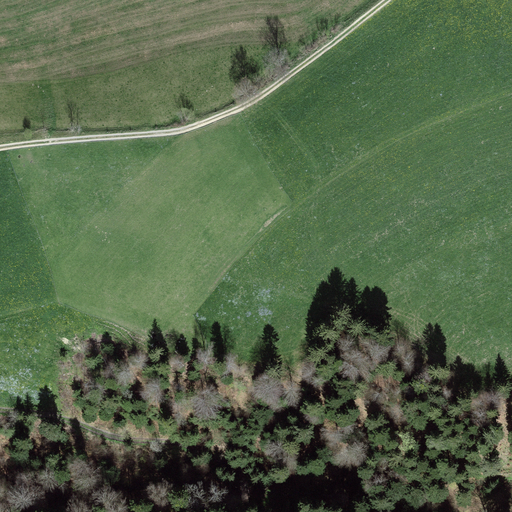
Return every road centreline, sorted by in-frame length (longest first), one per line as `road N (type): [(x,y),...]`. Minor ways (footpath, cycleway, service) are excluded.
road 1 (track): [(384,0),(252,101),(217,117),(160,134),(0,149)]
road 2 (track): [(0,408),(208,453),(242,476),(242,494),(182,511)]
